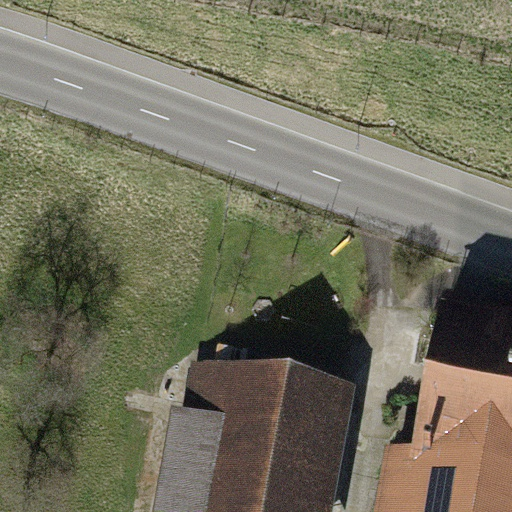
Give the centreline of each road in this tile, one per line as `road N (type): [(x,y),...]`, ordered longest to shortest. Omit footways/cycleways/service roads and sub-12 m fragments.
road 1 (residential): [(0,61),(511,242)]
road 2 (track): [(364,511),(393,335),(363,189)]
road 3 (track): [(393,335),(508,241)]
